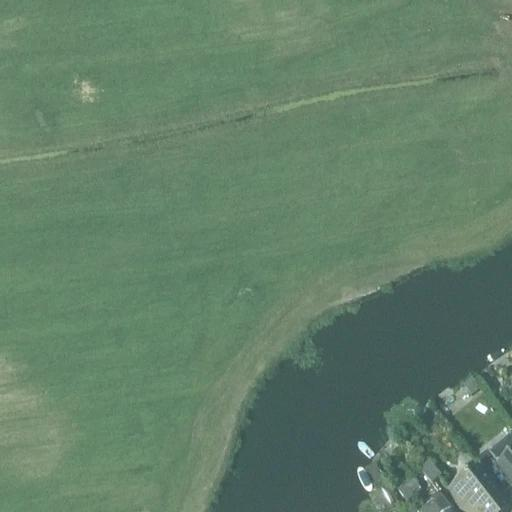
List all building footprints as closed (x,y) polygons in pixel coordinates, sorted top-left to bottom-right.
[(511,489),(511,448),(510,449),(502,456),(501,459),(503,462),(499,466),(498,465),(487,473),(505,495),(511,489)] [(442,478),(429,463),(420,471),(433,488),(434,487),(433,486),(442,478)] [(509,511),(510,511),(476,467),(475,468),(477,471),(462,468),(457,490),(452,493),(449,490),(448,491),(464,511),(508,511),(509,511)] [(401,493),(408,503),(422,491),(415,482),(401,493)] [(434,504),(426,510),(427,511),(453,511),(447,503),(438,510),(434,504)]
